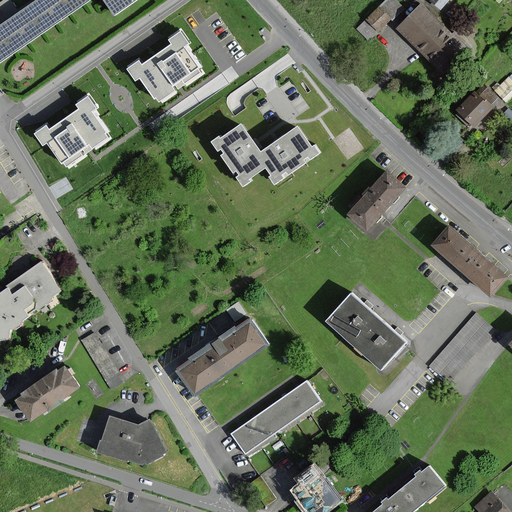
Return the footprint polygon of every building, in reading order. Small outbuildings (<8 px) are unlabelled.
[(33,0),(0,23),(0,64),(93,0),(33,0)] [(101,0),(114,16),(136,0),(101,0)] [(369,39),(403,4),(399,0),(381,0),(356,26),(369,39)] [(447,0),(430,0),(440,9),(447,0)] [(450,34),(421,6),(399,29),(444,72),(468,46),(452,31),(450,34)] [(140,55),(121,68),(134,88),(141,84),(156,105),(206,70),(189,47),(196,42),(183,23),(162,38),(166,43),(143,59),(140,55)] [(505,99),(511,92),(511,76),(508,73),(493,87),(505,99)] [(482,86),(456,114),(471,128),(491,107),(496,111),(502,105),(493,96),(482,86)] [(46,125),(34,132),(42,145),(48,141),(65,168),(112,137),(96,113),(99,109),(86,93),(72,104),(74,110),(51,127),(46,125)] [(254,144),(241,125),(221,138),(219,136),(210,142),(241,188),(250,182),(248,178),(264,167),(275,183),(320,153),(314,144),(311,146),(298,127),(278,140),(260,152),(254,144)] [(348,215),(366,231),(404,188),(386,172),(348,215)] [(432,245),(490,296),(506,278),(448,227),(432,245)] [(0,340),(5,340),(10,335),(9,329),(22,319),(46,304),(54,294),(60,286),(42,261),(26,272),(20,277),(7,286),(2,290),(0,291),(0,340)] [(325,323),(352,346),(377,317),(351,294),(325,323)] [(477,313),(431,368),(453,386),(499,332),(477,313)] [(379,369),(404,340),(377,317),(352,346),(379,369)] [(175,368),(192,394),(266,346),(249,320),(175,368)] [(123,382),(94,334),(83,340),(112,388),(123,382)] [(77,386),(65,369),(18,401),(30,418),(45,407),(46,409),(61,399),(60,397),(77,386)] [(241,428),(233,434),(246,453),(319,400),(306,382),(299,387),(286,397),(273,406),(254,419),(241,428)] [(96,451),(141,464),(167,452),(148,418),(137,425),(109,416),(102,440),(99,440),(96,451)] [(373,511),(412,511),(444,486),(428,467),(419,474),(385,502),(373,511)] [(299,479),(303,485),(296,490),(304,500),(300,503),(306,511),(308,509),(310,511),(323,511),(337,501),(313,469),(299,479)] [(503,511),(491,494),(477,505),(481,511),(503,511)]
